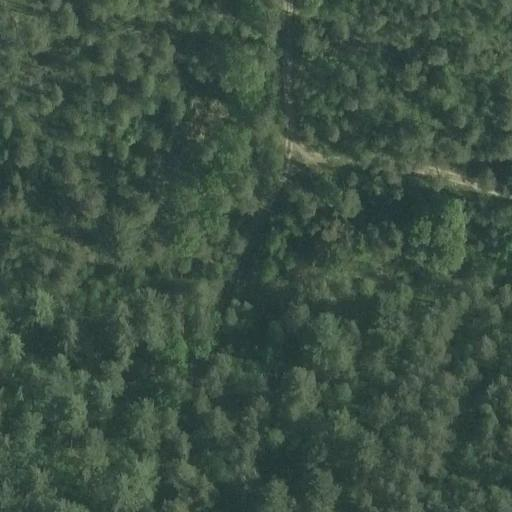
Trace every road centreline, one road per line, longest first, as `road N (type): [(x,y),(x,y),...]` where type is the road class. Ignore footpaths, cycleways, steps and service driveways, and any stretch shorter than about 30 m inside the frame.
road 1 (track): [(289,0),(290,161),(399,166),(511,194)]
road 2 (track): [(165,511),(222,310),(290,161)]
